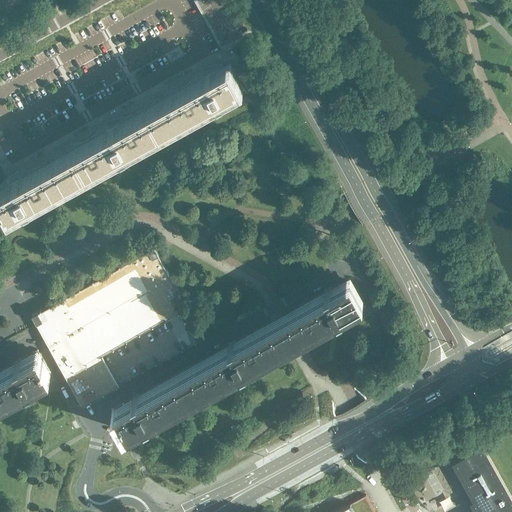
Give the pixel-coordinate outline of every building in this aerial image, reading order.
[(160,143),(153,131),(190,110),(197,123),(212,114),(205,102),(216,95),(220,102),(226,98),(223,92),(240,83),(230,64),(224,67),(222,63),(218,64),(216,64),(214,64),(211,65),(210,66),(206,67),(205,68),(203,69),(201,71),(197,74),(196,75),(193,79),(191,81),(188,83),(186,84),(183,86),(181,87),(179,88),(176,89),(173,90),(170,90),(167,91),(165,91),(164,92),(161,93),(159,94),(154,96),(151,99),(149,101),(148,101),(146,104),(145,105),(142,108),(141,109),(139,110),(137,111),(136,112),(133,114),(130,115),(128,116),(126,116),(123,117),(121,117),(119,117),(118,118),(115,119),(111,120),(109,121),(108,122),(106,123),(103,125),(103,126),(99,129),(97,132),(94,134),(93,135),(92,136),(90,137),(88,139),(85,140),(83,141),(80,142),(77,143),(76,143),(73,144),(70,144),(68,145),(65,146),(62,147),(61,148),(60,149),(57,150),(55,152),(53,154),(52,155),(49,159),(48,159),(44,163),(41,165),(39,166),(38,167),(36,167),(32,169),(29,170),(23,171),(21,171),(18,172),(17,173),(14,174),(12,175),(10,177),(7,178),(6,180),(3,183),(1,185),(2,187),(0,188),(0,198),(7,211),(9,214),(15,211),(14,208),(24,202),(28,209),(34,205),(30,198),(41,192),(49,205),(64,197),(57,184),(94,163),(101,176),(116,168),(109,155),(120,149),(124,155),(130,152),(127,145),(137,139),(145,152),(160,143)] [(204,337),(158,254),(154,246),(49,304),(32,314),(82,404),(84,403),(85,403),(90,400),(91,400),(91,399),(92,399),(96,397),(103,393),(104,392),(104,393),(204,337)] [(264,356),(266,354),(268,353),(270,352),(273,351),(275,350),(273,347),(282,342),(282,341),(294,334),(300,331),(309,327),(311,330),(314,328),(316,326),(319,325),(321,324),(324,323),(326,322),(328,322),(330,322),(332,322),(334,321),(336,320),(338,320),(340,319),(342,318),(344,317),(347,315),(350,313),(352,311),(354,308),(356,306),(354,302),(359,299),(349,280),(332,290),(330,287),(324,290),(326,293),(299,308),(290,313),(284,317),(272,324),(272,323),(236,343),(234,340),(228,344),(230,346),(139,396),(138,394),(132,397),(133,399),(122,405),(121,403),(115,407),(117,409),(116,409),(127,428),(128,430),(134,427),(135,429),(139,428),(141,428),(143,427),(145,427),(148,425),(150,425),(153,423),(154,422),(155,421),(158,419),(159,418),(161,416),(163,413),(166,411),(168,409),(170,407),(172,406),(174,405),(176,404),(178,404),(180,403),(183,402),(185,402),(187,402),(189,401),(191,401),(193,400),(195,399),(197,398),(199,397),(201,396),(203,394),(205,393),(207,392),(208,390),(211,387),(212,386),(214,384),(216,383),(217,381),(219,380),(221,379),(224,378),(226,377),(228,376),(231,376),(235,375),(237,374),(239,374),(241,373),(243,373),(245,372),(247,371),(249,370),(251,368),(252,367),(254,366),(256,364),(260,360),(261,358),(264,356)] [(0,402),(2,400),(4,399),(7,397),(9,396),(11,395),(14,394),(18,393),(22,392),(24,392),(27,391),(29,390),(31,389),(34,388),(37,386),(40,384),(42,382),(44,379),(46,378),(45,376),(51,372),(49,370),(40,352),(39,351),(38,349),(32,352),(33,354),(22,360),(21,358),(15,361),(16,364),(0,373),(0,402)] [(511,511),(511,497),(483,444),(452,462),(473,500),(470,502),(473,507),(475,511),(511,511)] [(375,511),(366,494),(333,511),(375,511)]
